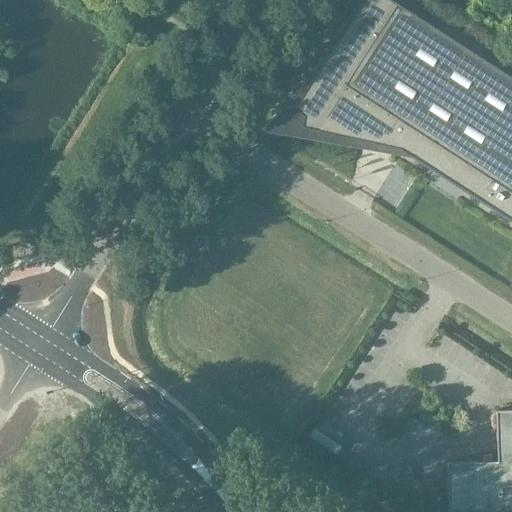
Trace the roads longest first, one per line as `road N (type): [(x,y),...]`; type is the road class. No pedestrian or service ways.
road 1 (unclassified): [(41,344),(261,0)]
road 2 (unknown): [(444,280),(365,422),(365,440),(446,487)]
road 3 (tertiary): [(232,511),(155,429),(41,344)]
